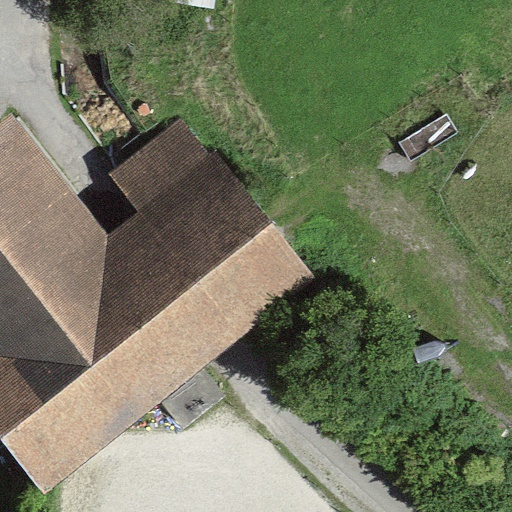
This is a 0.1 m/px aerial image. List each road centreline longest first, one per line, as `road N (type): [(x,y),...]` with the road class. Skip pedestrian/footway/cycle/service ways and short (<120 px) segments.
road 1 (unclassified): [(407,511),(224,350),(122,225),(24,79),(0,12)]
road 2 (track): [(375,190),(511,365)]
